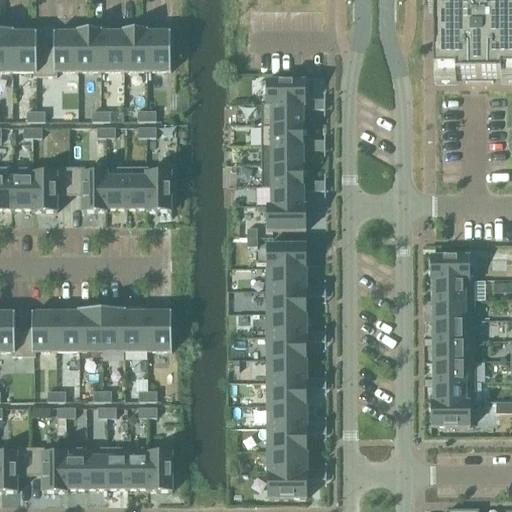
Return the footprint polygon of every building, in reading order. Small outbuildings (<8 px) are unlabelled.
[(511,0),(439,0),(439,15),(434,15),(434,77),(455,77),(455,83),(502,82),(502,77),(511,77),(511,0)] [(12,36),(14,36),(14,33),(0,33),(0,75),(12,75),(12,36)] [(100,35),(102,35),(102,33),(76,33),(76,36),(78,36),(78,75),(101,75),(100,35)] [(146,35),(148,35),(148,33),(122,33),(122,35),(123,35),(123,75),(146,75),(146,35)] [(123,35),(122,35),(102,35),(100,35),(101,75),(123,75),(123,35)] [(170,35),(148,35),(146,35),(146,75),(170,75),(170,35)] [(35,53),(37,53),(36,36),(14,36),(12,36),(12,75),(34,75),(35,75),(35,53)] [(78,36),(76,36),(54,36),(54,52),(37,53),(35,53),(35,75),(34,75),(34,80),(57,80),(57,75),(78,75),(78,36)] [(305,83),(266,83),(266,106),(266,107),(303,107),(303,112),(315,112),(315,102),(305,102),(305,83)] [(324,102),(315,102),(315,112),(324,112),(324,102)] [(266,106),(261,106),(261,128),(271,128),(303,128),(303,112),(303,107),(266,107),(266,106)] [(101,125),(101,114),(92,114),(92,125),(101,125)] [(110,125),(110,114),(101,114),(101,125),(110,125)] [(146,125),(146,114),(137,114),(137,125),(146,125)] [(156,125),(156,114),(146,114),(146,125),(156,125)] [(36,125),(35,115),(26,115),(26,125),(36,125)] [(45,125),(45,115),(35,115),(36,125),(45,125)] [(271,128),(261,128),(261,148),(271,148),(303,148),(303,153),(315,153),(315,143),(303,143),(303,128),(271,128)] [(32,141),(32,131),(23,131),(23,142),(32,141)] [(42,141),(42,131),(32,131),(32,141),(42,141)] [(106,141),(106,131),(97,131),(97,141),(106,141)] [(115,141),(115,131),(106,131),(106,141),(115,141)] [(147,141),(147,131),(137,131),(137,141),(147,141)] [(156,141),(156,131),(147,131),(147,141),(156,141)] [(324,143),(315,143),(315,153),(324,153),(324,143)] [(271,148),(261,148),(261,169),(271,169),(303,169),(303,153),(303,148),(271,148)] [(271,169),(261,169),(261,189),(271,189),(303,189),(303,194),(315,194),(315,184),(303,184),(303,169),(271,169)] [(147,175),(148,175),(148,170),(126,171),(126,212),(146,212),(147,212),(147,175)] [(0,212),(12,213),(12,171),(0,171),(0,212)] [(33,176),(34,176),(34,171),(12,171),(12,213),(32,213),(33,213),(33,176)] [(69,199),(69,171),(54,171),(54,176),(34,176),(33,176),(33,213),(32,213),(32,215),(57,215),(57,199),(69,199)] [(106,175),(105,175),(84,176),(84,171),(69,171),(69,199),(82,198),(82,215),(107,215),(107,212),(106,212),(106,175)] [(126,212),(126,171),(104,171),(105,175),(106,175),(106,212),(107,212),(126,212)] [(171,175),(148,175),(147,175),(147,212),(146,212),(146,215),(171,215),(171,175)] [(325,184),(315,184),(315,194),(325,194),(325,184)] [(303,189),(271,189),(271,208),(271,209),(303,209),(303,208),(303,194),(303,189)] [(271,208),(266,208),(266,234),(306,234),(306,208),(303,208),(303,209),(271,209),(271,208)] [(257,241),(257,232),(247,232),(247,241),(257,241)] [(257,250),(257,241),(247,241),(247,250),(257,250)] [(266,248),(266,272),(306,272),(306,248),(266,248)] [(430,284),(433,284),(433,282),(470,282),(470,281),(470,258),(430,258),(430,284)] [(306,290),(306,272),(266,272),(267,295),(306,295),(306,299),(315,299),(315,290),(306,290)] [(475,281),(470,281),(470,282),(433,282),(433,284),(433,303),(475,303),(475,281)] [(511,285),(495,285),(495,295),(511,295),(511,285)] [(325,290),(315,290),(315,299),(325,299),(325,290)] [(306,317),(306,299),(306,295),(267,295),(267,317),(306,317)] [(475,323),(475,303),(433,303),(433,323),(475,323)] [(102,355),(102,313),(77,313),(77,316),(79,316),(79,355),(102,355)] [(124,315),(126,315),(126,313),(102,313),(102,355),(124,355),(124,315)] [(33,333),(32,333),(15,333),(15,316),(0,315),(0,355),(12,355),(12,360),(35,360),(35,355),(33,355),(33,333)] [(147,355),(147,315),(126,315),(124,315),(124,355),(147,355)] [(171,315),(147,315),(147,355),(171,355),(171,315)] [(56,355),(56,316),(32,316),(32,333),(33,333),(33,355),(35,355),(56,355)] [(79,316),(77,316),(56,316),(56,355),(79,355),(79,316)] [(306,335),(306,317),(267,317),(267,340),(306,340),(306,345),(316,345),(316,335),(306,335)] [(475,344),(475,323),(433,323),(433,344),(475,344)] [(325,335),(316,335),(316,345),(325,345),(325,335)] [(306,363),(306,345),(306,340),(267,340),(267,363),(306,363)] [(475,364),(475,344),(433,344),(433,365),(475,364)] [(306,381),(306,363),(267,363),(267,386),(306,386),(306,391),(316,390),(316,381),(306,381)] [(475,385),(475,364),(433,365),(433,385),(475,385)] [(325,381),(316,381),(316,390),(325,390),(325,381)] [(475,407),(475,385),(433,385),(433,404),(433,406),(470,406),(470,407),(475,407)] [(306,408),(306,391),(306,386),(267,386),(267,409),(306,408)] [(148,405),(147,394),(138,394),(138,405),(148,405)] [(157,405),(157,394),(147,394),(148,405),(157,405)] [(56,405),(56,395),(47,395),(47,405),(56,405)] [(65,405),(65,395),(56,395),(56,405),(65,405)] [(102,405),(102,395),(93,395),(93,405),(102,405)] [(111,405),(111,395),(102,395),(102,405),(111,405)] [(470,430),(470,407),(470,406),(433,406),(433,404),(431,404),(431,430),(470,430)] [(511,405),(496,405),(496,416),(511,416),(511,405)] [(306,427),(306,408),(267,409),(267,432),(306,432),(306,436),(316,436),(316,427),(306,427)] [(66,421),(66,411),(57,411),(57,421),(66,421)] [(75,421),(75,411),(66,411),(66,421),(75,421)] [(107,421),(107,411),(98,411),(98,421),(107,421)] [(116,421),(116,411),(107,411),(107,421),(116,421)] [(147,421),(147,411),(138,411),(138,421),(147,421)] [(157,421),(157,411),(147,411),(147,421),(157,421)] [(325,427),(316,427),(316,436),(325,436),(325,427)] [(307,454),(306,436),(306,432),(267,432),(267,455),(307,454)] [(127,492),(127,450),(107,451),(107,492),(127,492)] [(148,455),(149,455),(149,450),(127,450),(127,492),(147,492),(148,492),(148,455)] [(29,479),(29,451),(14,451),(14,456),(0,455),(0,495),(17,495),(17,479),(29,479)] [(66,455),(65,456),(45,456),(45,451),(29,451),(29,479),(42,479),(42,495),(67,495),(67,493),(66,493),(66,455)] [(87,493),(86,451),(65,451),(65,456),(66,455),(66,493),(67,493),(87,493)] [(107,492),(107,451),(86,451),(87,493),(107,492)] [(307,472),(307,454),(267,455),(267,477),(307,477),(307,482),(316,482),(316,472),(307,472)] [(172,455),(149,455),(148,455),(148,492),(147,492),(147,495),(172,495),(172,455)] [(326,472),(316,472),(316,482),(326,482),(326,472)] [(307,501),(307,482),(307,477),(267,477),(267,501),(307,501)]
